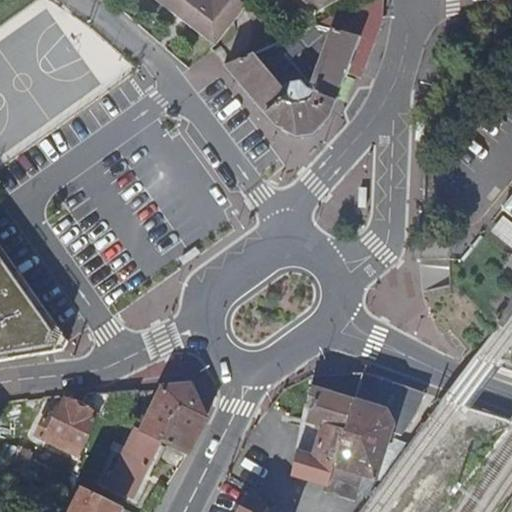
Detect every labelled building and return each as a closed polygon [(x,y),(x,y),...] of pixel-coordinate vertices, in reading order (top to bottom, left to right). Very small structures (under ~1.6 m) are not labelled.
[(155,0),(215,45),(247,6),(238,0),(212,0),(212,1),(210,0),(155,0)] [(382,19),(382,0),(367,0),(313,26),(374,41),(382,19)] [(374,41),(313,26),(288,39),(227,65),(278,124),(300,135),(312,133),(316,132),(334,113),(348,71),(362,75),(374,41)] [(413,139),(413,158),(422,158),(421,139),(413,139)] [(367,184),(359,184),(359,203),(367,204),(367,184)] [(502,208),(511,216),(511,195),(503,206),(502,208)] [(511,223),(502,216),(490,232),(511,248),(511,223)] [(0,362),(65,351),(69,342),(0,246),(0,362)] [(316,375),(300,449),(294,475),(327,484),(326,490),(329,490),(344,444),(366,373),(316,375)] [(424,393),(366,373),(344,444),(329,490),(358,498),(360,490),(372,494),(410,443),(396,440),(394,444),(390,443),(393,432),(404,436),(417,410),(424,393)] [(193,385),(164,387),(147,424),(134,418),(131,424),(138,427),(163,439),(189,452),(194,442),(207,418),(193,385)] [(135,392),(116,393),(104,417),(118,425),(135,392)] [(116,393),(92,395),(84,410),(67,403),(65,407),(60,404),(51,423),(45,420),(34,445),(79,466),(104,417),(116,393)] [(163,439),(138,427),(109,484),(133,497),(163,439)] [(0,465),(3,467),(17,439),(0,430),(0,465)] [(10,466),(26,475),(36,455),(21,446),(10,466)] [(74,511),(124,511),(125,511),(69,481),(62,495),(78,503),(74,511)]
